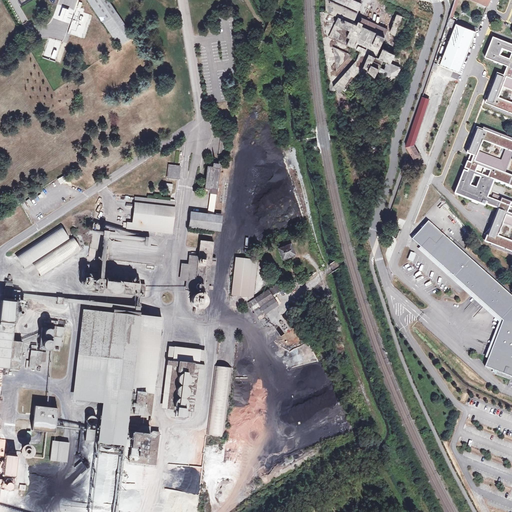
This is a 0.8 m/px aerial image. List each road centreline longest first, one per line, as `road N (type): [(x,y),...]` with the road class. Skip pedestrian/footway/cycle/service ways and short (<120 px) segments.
road 1 (unclassified): [(199,126),(2,251),(0,262)]
road 2 (unclassified): [(164,339),(153,380),(165,439),(145,511)]
road 3 (unclassified): [(43,500),(63,462),(63,397),(36,379),(0,387)]
road 4 (unclassified): [(226,511),(264,451),(265,358)]
road 5 (unclassified): [(199,126),(170,285)]
road 6 (unclassified): [(0,269),(33,283),(149,303)]
road 7 (unknown): [(212,319),(201,410),(190,420),(163,421)]
road 8 (unclassified): [(195,316),(209,309),(241,209)]
